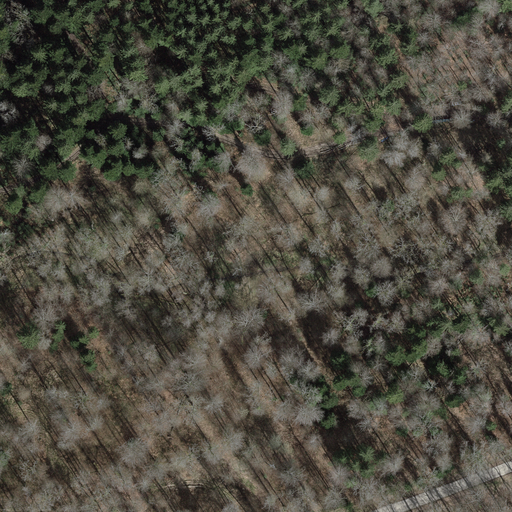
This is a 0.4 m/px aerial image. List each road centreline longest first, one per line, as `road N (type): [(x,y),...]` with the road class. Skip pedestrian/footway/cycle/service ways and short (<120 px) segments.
road 1 (track): [(0,190),(46,173),(111,118)]
road 2 (unclassified): [(386,511),(511,466)]
